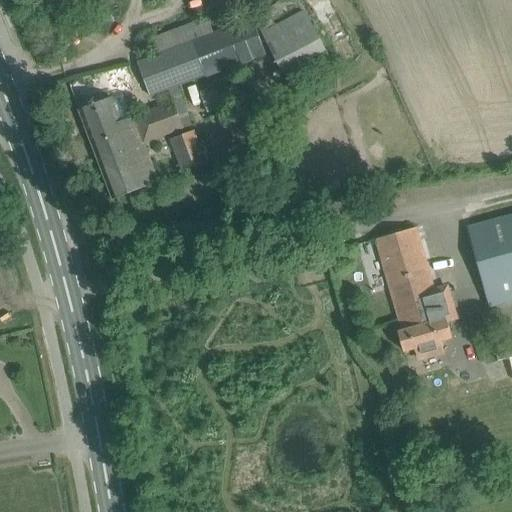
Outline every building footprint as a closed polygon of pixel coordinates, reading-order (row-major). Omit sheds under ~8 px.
[(288,0),(257,16),(294,88),(335,68),(301,0),(288,0)] [(153,97),(170,91),(179,87),(266,54),(252,18),(139,60),(153,97)] [(209,113),(246,100),(238,78),(201,91),(209,113)] [(170,91),(173,101),(183,128),(193,124),(179,87),(170,91)] [(183,128),(173,101),(121,121),(111,97),(79,109),(113,199),(159,182),(144,143),(183,128)] [(206,162),(199,143),(195,130),(171,139),(182,171),(206,162)] [(511,302),(511,204),(465,218),(490,308),(511,302)] [(376,239),(403,331),(399,332),(405,351),(416,348),(419,361),(444,354),(440,341),(449,338),(440,306),(449,303),(446,293),(437,296),(417,227),(376,239)]
